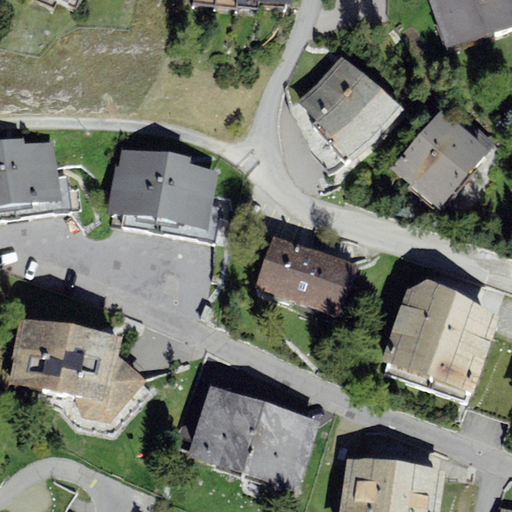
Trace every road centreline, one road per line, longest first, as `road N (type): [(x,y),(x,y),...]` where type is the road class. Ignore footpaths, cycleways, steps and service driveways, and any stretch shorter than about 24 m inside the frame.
road 1 (residential): [(511,468),(34,273)]
road 2 (residential): [(511,277),(337,215),(270,180),(261,163),(266,119),(310,0)]
road 3 (track): [(261,163),(162,126),(0,122)]
road 4 (residential): [(110,511),(98,485),(57,468),(20,481),(0,502)]
